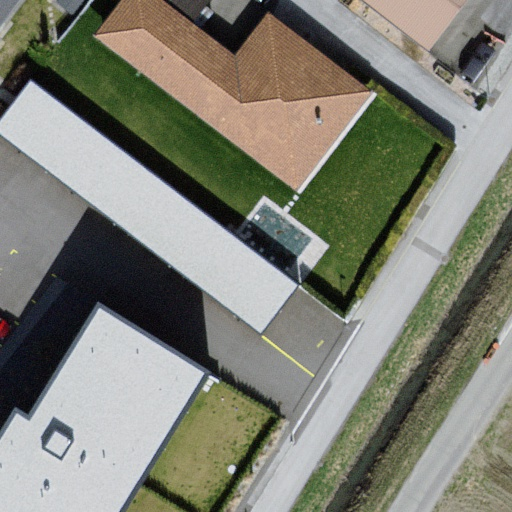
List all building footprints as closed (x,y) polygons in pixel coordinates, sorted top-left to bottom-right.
[(0,0),(0,34),(25,0),(0,0)] [(375,102),(266,20),(237,65),(154,0),(123,0),(88,42),(297,205),(375,102)] [(184,0),(202,11),(209,0),(184,0)] [(348,0),(425,60),(474,0),(348,0)] [(0,114),(0,129),(265,322),(301,272),(29,74),(0,114)] [(179,356),(102,311),(33,427),(14,415),(0,438),(0,511),(104,511),(130,468),(117,461),(179,356)]
